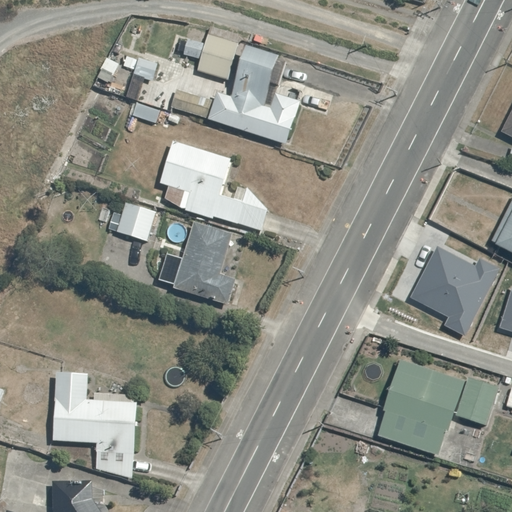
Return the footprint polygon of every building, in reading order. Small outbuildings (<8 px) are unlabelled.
[(183,56),(202,62),(199,72),(229,81),(239,45),(209,36),(204,35),(206,30),(192,26),(183,56)] [(302,104),(297,102),(272,94),(282,62),(249,51),(234,100),(218,95),(210,122),(288,147),(300,109),(302,104)] [(133,101),(161,110),(174,114),(175,111),(207,121),(215,96),(179,85),(185,64),(147,52),(145,60),(138,58),(126,99),(133,101)] [(161,110),(133,101),(126,124),(135,127),(137,120),(156,125),(161,110)] [(174,143),(162,186),(171,188),(168,200),(181,210),(262,232),(268,211),(256,193),(225,185),(232,159),(174,143)] [(155,212),(125,206),(119,236),(149,242),(155,212)] [(511,212),(495,247),(511,255),(511,212)] [(161,283),(177,288),(176,290),(228,307),(236,282),(220,277),(233,236),(197,225),(188,252),(173,247),(161,283)] [(467,383),(403,364),(380,439),(441,458),(453,417),(488,428),(500,389),(468,380),(467,383)] [(90,376),(59,374),(54,442),(99,445),(97,474),(133,477),(138,406),(88,403),(90,376)] [(405,483),(385,480),(383,494),(404,496),(405,483)] [(100,511),(93,499),(93,482),(55,484),(54,510),(55,511),(100,511)]
